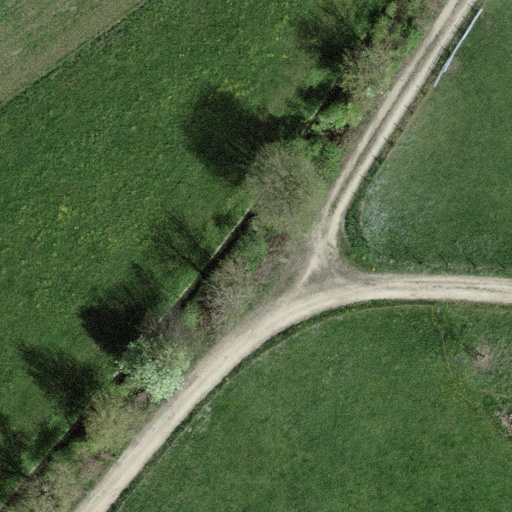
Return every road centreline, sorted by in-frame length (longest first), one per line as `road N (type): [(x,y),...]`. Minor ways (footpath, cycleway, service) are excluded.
road 1 (track): [(464,0),(335,203),(314,297),(247,332),(89,511)]
road 2 (track): [(511,291),(412,284),(314,297)]
